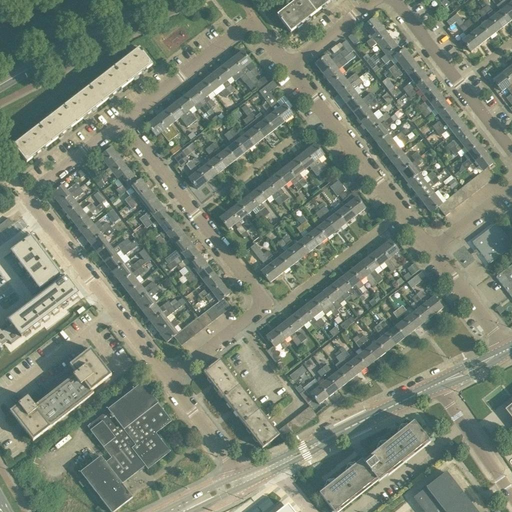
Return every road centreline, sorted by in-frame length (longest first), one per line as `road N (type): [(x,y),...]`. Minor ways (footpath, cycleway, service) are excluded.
road 1 (residential): [(166,380),(264,306),(120,121)]
road 2 (residential): [(166,380),(24,196)]
road 3 (residential): [(430,250),(287,67)]
road 4 (tertiary): [(244,484),(438,386)]
road 5 (tertiary): [(434,380),(239,474)]
road 6 (residential): [(511,154),(390,0)]
road 7 (secondary): [(0,80),(156,0)]
road 8 (residential): [(120,121),(255,21)]
road 9 (residential): [(511,493),(438,386)]
road 10 (residential): [(506,349),(430,250)]
road 11 (residential): [(24,196),(120,121)]
